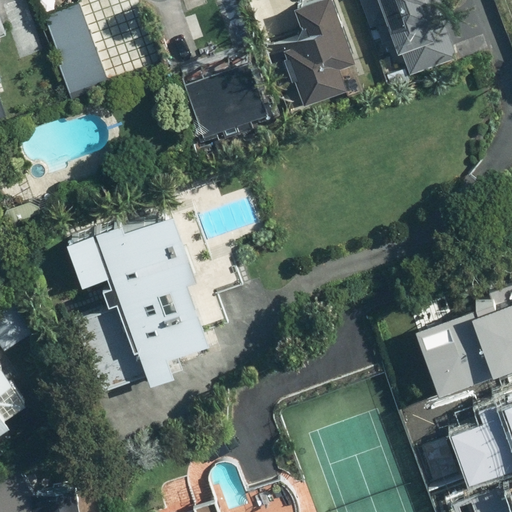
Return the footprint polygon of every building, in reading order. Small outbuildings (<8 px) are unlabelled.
[(281,38),(302,103),(348,88),(341,68),(355,63),(334,0),(304,0),(295,3),(304,30),(281,38)] [(362,0),(372,27),(378,25),(383,40),(394,37),(400,52),(405,50),(437,38),(433,27),(444,23),(440,14),(447,11),(442,0),(362,0)] [(78,3),(44,16),(73,92),(107,79),(78,3)] [(0,10),(0,35),(9,32),(0,10)] [(186,109),(199,143),(216,137),(217,141),(272,120),(249,60),(187,85),(195,105),(186,109)] [(211,285),(184,219),(138,237),(135,229),(77,252),(95,295),(123,284),(132,308),(87,326),(117,399),(158,382),(161,390),(188,379),(182,365),(223,348),(200,289),(211,285)] [(511,283),(416,321),(439,380),(511,351),(511,283)] [(36,329),(16,300),(0,310),(0,342),(5,350),(36,329)] [(454,435),(471,483),(511,468),(511,400),(476,413),(481,425),(454,435)] [(0,426),(8,421),(0,409),(0,426)] [(82,511),(78,486),(29,495),(32,511),(82,511)]
